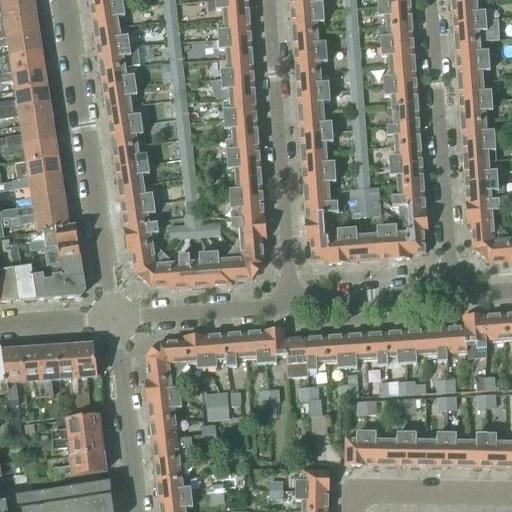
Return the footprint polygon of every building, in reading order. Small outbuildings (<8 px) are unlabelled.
[(86,0),(89,15),(122,10),(120,0),(114,1),(114,0),(86,0)] [(197,218),(180,66),(172,0),(161,0),(177,136),(180,161),(187,218),(184,219),(185,230),(169,231),(170,243),(218,239),(217,227),(201,228),(201,217),(197,218)] [(287,0),(289,18),(322,16),(321,6),(316,7),(315,0),(287,0)] [(342,0),(345,34),(347,54),(348,72),(354,161),(357,194),(348,194),(351,222),(379,220),(376,192),(367,193),(365,161),(359,72),(353,0),(342,0)] [(376,1),(376,11),(409,9),(408,0),(381,0),(382,0),(376,1)] [(0,24),(35,19),(32,2),(0,6),(0,24)] [(220,13),(221,23),(248,22),(247,2),(214,4),(214,14),(220,13)] [(450,6),(452,27),(485,25),(484,15),(478,15),(477,4),(450,6)] [(383,20),(384,31),(411,29),(409,9),(376,11),(377,20),(383,20)] [(89,15),(92,34),(119,30),(117,20),(123,19),(122,10),(89,15)] [(289,18),(291,38),(318,36),(317,26),(322,26),(322,16),(289,18)] [(0,42),(37,37),(35,19),(0,24),(0,42)] [(216,34),(217,44),(250,42),(248,22),(221,23),(222,34),(216,34)] [(452,27),(453,47),(480,45),(498,44),(497,24),(485,25),(452,27)] [(412,48),(411,29),(384,31),(378,31),(378,41),(379,51),(412,48)] [(92,34),(95,55),(128,50),(126,40),(121,41),(119,30),(92,34)] [(291,38),(292,58),(325,56),(324,46),(318,47),(318,36),(291,38)] [(37,37),(0,42),(0,50),(7,50),(8,59),(40,54),(37,37)] [(223,54),(224,63),(251,61),(250,42),(217,44),(217,54),(223,54)] [(453,47),(455,67),(487,65),(487,55),(481,55),(480,45),(453,47)] [(386,60),(387,70),(414,68),(412,48),(379,51),(380,60),(386,60)] [(95,55),(98,75),(125,70),(139,68),(136,49),(128,50),(95,55)] [(0,78),(43,72),(40,54),(8,59),(10,69),(0,70),(0,78)] [(292,58),(293,78),(320,76),(320,66),(326,65),(325,56),(292,58)] [(219,74),(219,84),(252,82),(251,61),(224,63),(225,73),(219,74)] [(455,67),(456,87),(483,85),(482,75),(488,74),(487,65),(455,67)] [(381,81),(382,91),(415,88),(414,68),(387,70),(387,80),(381,81)] [(98,75),(101,94),(134,89),(133,79),(127,80),(125,70),(98,75)] [(46,90),(43,72),(0,78),(0,86),(12,85),(14,95),(46,90)] [(293,78),(295,98),(328,96),(327,86),(321,86),(320,76),(293,78)] [(226,93),(227,104),(254,102),(252,82),(219,84),(220,94),(226,93)] [(456,87),(458,107),(490,105),(490,95),(484,95),(483,85),(456,87)] [(389,100),(389,110),(417,108),(415,88),(382,91),(383,100),(389,100)] [(101,94),(104,113),(131,110),(130,99),(135,98),(134,89),(101,94)] [(15,104),(0,106),(0,114),(48,107),(46,90),(14,95),(15,104)] [(295,98),(296,119),(323,116),(323,106),(329,105),(328,96),(295,98)] [(222,114),(222,124),(255,121),(254,102),(227,104),(228,113),(222,114)] [(458,107),(459,127),(486,125),(485,114),(491,114),(490,105),(458,107)] [(51,125),(48,107),(0,114),(0,123),(18,121),(19,130),(51,125)] [(389,110),(391,129),(418,127),(417,108),(389,110)] [(104,113),(108,134),(140,129),(139,118),(133,119),(131,110),(104,113)] [(296,119),(298,139),(331,136),(330,126),(324,126),(323,116),(296,119)] [(229,133),(230,143),(257,141),(255,121),(222,124),(223,134),(229,133)] [(21,139),(0,142),(0,150),(54,143),(53,137),(51,125),(19,130),(21,139)] [(459,127),(460,147),(493,144),(493,135),(486,135),(486,125),(459,127)] [(392,139),(392,151),(420,149),(418,127),(391,129),(385,130),(386,140),(392,139)] [(108,134),(111,154),(137,150),(136,138),(142,138),(140,129),(108,134)] [(298,139),(299,159),(326,156),(325,146),(331,145),(331,136),(298,139)] [(230,143),(224,144),(225,164),(259,162),(257,141),(230,143)] [(57,160),(54,143),(0,150),(0,159),(2,159),(24,156),(25,165),(57,160)] [(460,147),(462,167),(489,165),(488,164),(495,164),(493,144),(460,147)] [(387,161),(388,171),(421,169),(420,149),(392,151),(393,160),(387,161)] [(111,154),(114,172),(146,168),(145,158),(139,159),(137,150),(111,154)] [(299,159),(301,178),(333,176),(333,166),(327,167),(326,156),(299,159)] [(25,166),(14,168),(16,185),(59,178),(58,172),(57,160),(25,165),(25,166)] [(232,173),(233,183),(260,181),(259,162),(225,164),(226,174),(232,173)] [(462,167),(463,187),(496,184),(495,175),(489,176),(489,165),(462,167)] [(114,172),(117,192),(143,188),(142,178),(148,177),(146,168),(114,172)] [(394,180),(395,191),(423,189),(421,169),(388,171),(388,180),(394,180)] [(301,178),(302,199),(329,196),(328,186),(334,185),(333,176),(301,178)] [(59,178),(16,185),(0,187),(0,195),(29,191),(30,200),(62,195),(59,178)] [(228,193),(228,202),(261,200),(260,181),(233,183),(234,193),(228,193)] [(464,206),(464,207),(491,204),(498,204),(503,202),(502,184),(496,184),(463,187),(465,206),(464,206)] [(117,192),(120,212),(152,207),(151,198),(145,199),(143,188),(117,192)] [(391,211),(396,211),(424,208),(423,189),(395,191),(396,200),(390,200),(391,211)] [(65,213),(62,195),(30,200),(32,210),(0,214),(0,217),(1,223),(8,222),(65,213)] [(302,199),(304,219),(330,217),(336,216),(336,206),(330,207),(329,196),(302,199)] [(235,213),(236,222),(263,221),(261,200),(228,202),(229,213),(235,213)] [(464,207),(466,226),(493,224),(492,214),(498,214),(498,204),(491,204),(464,207)] [(120,212),(123,232),(149,227),(148,218),(154,217),(152,207),(120,212)] [(400,223),(401,235),(406,235),(408,258),(424,257),(422,235),(426,234),(425,214),(424,214),(424,208),(396,211),(397,224),(400,223)] [(67,230),(65,213),(8,222),(9,230),(34,226),(36,235),(67,230)] [(310,265),(327,264),(325,241),(329,241),(329,232),(332,231),(330,217),(304,219),(304,222),(305,243),(309,243),(310,265)] [(238,243),(261,242),(265,241),(263,220),(263,221),(236,222),(230,223),(231,233),(237,233),(238,243)] [(471,253),(479,260),(500,232),(493,224),(466,226),(466,227),(470,227),(472,253),(471,253)] [(126,253),(129,252),(153,249),(151,238),(157,237),(155,227),(149,227),(123,232),(122,232),(126,253)] [(43,244),(27,247),(28,255),(43,253),(43,252),(76,247),(73,229),(67,230),(36,235),(36,237),(42,236),(43,244)] [(385,230),(387,263),(408,262),(408,258),(406,235),(401,235),(395,235),(395,229),(385,230)] [(375,237),(366,238),(367,264),(387,263),(385,230),(375,231),(375,237)] [(355,232),(345,233),(348,266),(367,264),(366,238),(355,238),(355,232)] [(487,266),(507,265),(505,242),(506,242),(506,238),(500,232),(479,260),(487,266)] [(325,241),(327,264),(327,268),(348,266),(345,233),(335,234),(335,240),(329,241),(325,241)] [(12,239),(2,240),(3,244),(7,244),(8,249),(14,248),(13,244),(12,239)] [(238,243),(232,251),(257,276),(263,268),(261,242),(238,243)] [(3,274),(0,274),(0,305),(17,304),(8,249),(7,244),(3,244),(0,244),(0,259),(1,259),(3,274)] [(76,247),(43,252),(43,253),(46,272),(59,270),(61,279),(65,282),(81,280),(76,247)] [(34,303),(29,274),(28,270),(20,271),(16,248),(14,248),(8,249),(17,304),(34,303)] [(133,278),(141,284),(160,256),(153,249),(129,252),(134,278),(133,278)] [(226,258),(227,262),(228,261),(230,285),(250,283),(250,284),(257,276),(232,251),(226,258)] [(149,290),(168,289),(167,266),(168,266),(168,262),(160,256),(141,284),(149,291),(149,290)] [(216,256),(207,257),(210,290),(230,289),(230,285),(228,261),(227,262),(217,262),(216,256)] [(198,264),(188,264),(190,291),(210,290),(207,257),(197,258),(198,264)] [(167,266),(168,289),(169,293),(190,291),(188,264),(187,264),(187,258),(177,259),(178,265),(168,266),(167,266)] [(83,295),(81,280),(65,282),(61,279),(59,270),(46,272),(47,283),(43,284),(42,277),(31,279),(30,274),(29,274),(34,303),(79,299),(83,295)] [(511,316),(502,317),(504,345),(511,344),(511,316)] [(502,317),(483,319),(485,346),(504,345),(502,317)] [(462,320),(462,330),(464,348),(465,348),(475,347),(475,353),(485,352),(485,346),(483,319),(483,318),(462,320)] [(462,330),(443,332),(445,359),(466,357),(465,348),(464,348),(462,330)] [(443,332),(423,333),(425,360),(435,359),(436,365),(446,365),(445,359),(443,332)] [(262,334),(262,335),(265,368),(275,367),(274,361),(284,360),(285,360),(284,343),(283,333),(262,334)] [(423,333),(403,335),(405,367),(415,367),(415,361),(425,360),(423,333)] [(262,335),(243,336),(245,363),(255,362),(255,368),(265,368),(262,335)] [(403,335),(384,336),(386,363),(395,362),(396,368),(405,367),(403,335)] [(243,336),(223,338),(225,364),(224,364),(224,371),(235,370),(235,364),(245,363),(243,336)] [(384,336),(363,337),(365,364),(376,363),(376,370),(387,369),(386,363),(384,336)] [(363,337),(344,339),(346,372),(355,371),(355,365),(365,364),(363,337)] [(223,338),(203,339),(206,372),(215,371),(215,365),(224,364),(225,364),(223,338)] [(182,340),(183,344),(184,367),(186,367),(195,366),(196,373),(206,372),(203,339),(182,340)] [(344,339),(324,340),(325,367),(335,366),(336,373),(346,372),(344,339)] [(324,340),(304,342),(306,375),(316,374),(315,368),(325,367),(324,340)] [(304,342),(284,343),(285,360),(284,360),(285,382),(307,381),(306,375),(304,342)] [(157,346),(151,354),(180,375),(186,367),(184,367),(183,344),(157,346)] [(79,350),(73,350),(80,418),(88,417),(87,408),(86,398),(88,398),(86,382),(95,381),(91,349),(89,349),(89,347),(79,347),(79,350)] [(65,348),(54,349),(58,384),(67,383),(69,400),(69,399),(71,419),(80,418),(73,350),(66,351),(65,348)] [(44,352),(36,353),(43,401),(52,401),(51,384),(58,384),(54,349),(43,350),(44,352)] [(30,351),(18,352),(22,386),(32,386),(33,402),(43,401),(36,353),(30,353),(30,351)] [(8,355),(1,355),(7,400),(6,401),(7,404),(8,404),(8,410),(17,409),(15,387),(22,386),(18,352),(8,353),(8,355)] [(145,362),(147,384),(171,382),(171,383),(174,383),(180,375),(151,354),(144,361),(145,362)] [(492,381),(484,382),(484,395),(493,394),(492,381)] [(146,406),(179,402),(178,392),(172,392),(171,383),(171,382),(147,384),(143,385),(146,406)] [(484,395),(484,382),(475,382),(476,395),(484,395)] [(453,383),(444,384),(445,397),(453,396),(453,383)] [(445,397),(444,384),(435,384),(436,397),(445,397)] [(413,385),(404,386),(405,399),(413,398),(413,385)] [(405,399),(404,386),(396,386),(396,399),(405,399)] [(378,387),(379,400),(387,400),(386,387),(378,387)] [(347,402),(347,389),(338,389),(339,402),(347,402)] [(355,389),(347,389),(347,402),(356,401),(355,389)] [(300,404),(308,404),(307,391),(299,391),(300,404)] [(307,391),(308,404),(308,420),(310,420),(311,439),(325,439),(325,420),(320,420),(319,403),(317,403),(316,391),(307,391)] [(276,393),(268,394),(269,408),(277,407),(276,393)] [(269,408),(268,394),(258,395),(260,408),(269,408)] [(238,396),(229,397),(231,410),(239,410),(238,396)] [(225,397),(205,399),(207,424),(227,423),(225,397)] [(493,398),(485,399),(485,412),(494,412),(493,398)] [(485,412),(485,399),(476,399),(477,413),(485,412)] [(445,415),(445,401),(436,402),(437,415),(445,415)] [(453,401),(445,401),(445,415),(454,414),(453,401)] [(146,406),(148,425),(175,422),(174,412),(180,411),(179,402),(146,406)] [(406,417),(405,403),(397,404),(397,417),(406,417)] [(413,403),(405,403),(406,417),(414,416),(413,403)] [(366,419),(365,405),(357,406),(357,419),(366,419)] [(374,405),(365,405),(366,419),(374,419),(374,405)] [(44,414),(45,422),(45,423),(58,421),(57,413),(44,414)] [(10,421),(11,432),(19,431),(18,420),(10,421)] [(49,435),(50,444),(99,438),(98,432),(101,432),(99,421),(97,422),(97,420),(65,424),(66,432),(49,435)] [(148,425),(151,445),(177,442),(175,422),(148,425)] [(32,446),(30,428),(25,429),(23,431),(25,447),(32,446)] [(200,430),(202,439),(214,437),(213,429),(200,430)] [(19,431),(11,432),(8,432),(10,444),(21,443),(19,431)] [(365,469),(365,436),(355,435),(355,442),(344,441),(344,469),(365,469)] [(365,469),(384,469),(385,442),(375,442),(375,436),(365,436),(365,469)] [(384,469),(404,469),(405,436),(395,436),(395,442),(385,442),(384,469)] [(404,469),(424,470),(425,443),(415,443),(415,437),(405,436),(404,469)] [(214,437),(202,439),(203,448),(215,446),(214,437)] [(424,470),(444,470),(445,437),(435,437),(435,443),(425,443),(424,470)] [(444,470),(464,471),(465,444),(455,444),(455,437),(445,437),(444,470)] [(68,452),(69,460),(103,456),(102,445),(100,445),(99,438),(50,444),(40,445),(41,454),(51,453),(51,454),(68,452)] [(464,471),(484,471),(485,438),(475,438),(475,444),(465,444),(464,471)] [(484,471),(504,471),(504,444),(495,444),(495,438),(485,438),(484,471)] [(151,445),(153,464),(180,461),(192,460),(190,441),(177,442),(151,445)] [(103,456),(69,460),(70,469),(48,472),(49,483),(103,475),(102,467),(105,467),(103,456)] [(153,464),(155,485),(182,482),(180,461),(153,464)] [(31,464),(24,465),(23,465),(25,485),(34,484),(31,464)] [(205,470),(206,480),(219,478),(218,468),(205,470)] [(294,485),(294,495),(327,496),(328,474),(300,474),(300,485),(294,485)] [(155,485),(157,505),(190,501),(189,491),(183,492),(182,482),(155,485)] [(110,511),(109,501),(110,501),(108,486),(0,502),(0,511),(110,511)] [(268,486),(268,494),(281,495),(281,486),(268,486)] [(208,491),(209,499),(221,497),(220,489),(208,491)] [(281,495),(268,494),(268,503),(281,503),(281,495)] [(300,504),(299,511),(326,511),(327,496),(294,495),(293,504),(300,504)] [(221,497),(209,499),(210,507),(223,506),(221,497)] [(157,505),(158,511),(185,511),(191,510),(190,501),(157,505)]
